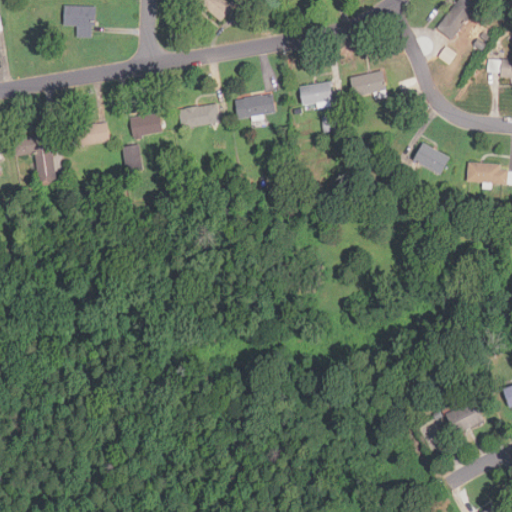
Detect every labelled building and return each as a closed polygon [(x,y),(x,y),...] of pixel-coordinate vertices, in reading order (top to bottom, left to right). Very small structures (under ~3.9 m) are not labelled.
[(196,0),(221,21),(234,6),(227,0),(196,0)] [(453,39),(481,2),(478,0),(457,0),(437,27),(453,39)] [(64,24),(78,25),(77,37),(94,37),(95,6),(65,5),(64,24)] [(511,59),(489,58),(487,71),(500,73),(500,77),(511,78),(511,59)] [(355,96),(387,89),(383,70),(351,77),(355,96)] [(300,87),(304,105),(334,100),(330,82),(300,87)] [(236,99),(238,119),(276,113),(273,94),(236,99)] [(180,109),(182,129),(218,124),(216,104),(180,109)] [(131,118),(134,138),(164,132),(160,113),(131,118)] [(342,130),(340,116),(323,118),(324,132),(342,130)] [(110,141),(108,122),(70,128),(73,147),(110,141)] [(13,138),(15,156),(36,154),(39,185),(57,184),(51,134),(13,138)] [(451,157),(423,143),(414,161),(442,175),(451,157)] [(125,146),(126,172),(142,170),(140,145),(125,146)] [(501,164),(468,163),(467,182),(509,183),(510,169),(501,169),(501,164)] [(511,406),(511,385),(503,388),(510,408),(511,406)] [(484,421),(474,399),(446,412),(455,433),(484,421)] [(509,511),(504,500),(479,511),(509,511)]
